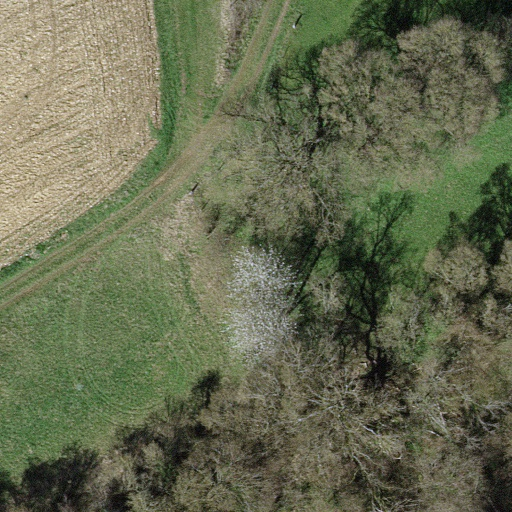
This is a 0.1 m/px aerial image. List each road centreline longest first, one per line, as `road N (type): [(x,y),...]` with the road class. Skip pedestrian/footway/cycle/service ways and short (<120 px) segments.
road 1 (track): [(0,297),(82,250),(149,197),(219,123),(277,0)]
road 2 (track): [(177,0),(200,142)]
